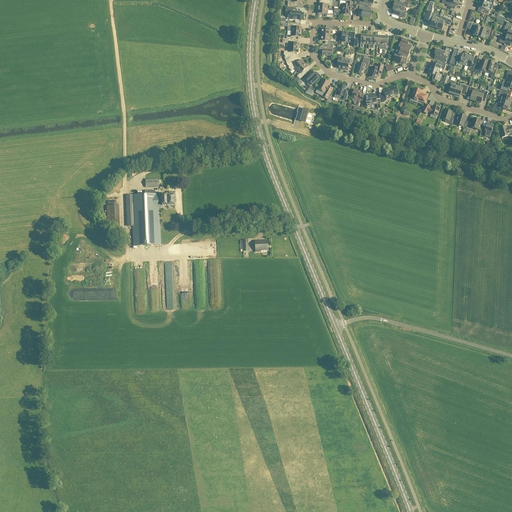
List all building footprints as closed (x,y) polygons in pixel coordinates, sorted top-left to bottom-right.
[(324,2),(323,5),(318,5),(317,10),(327,10),(329,10),(329,6),(332,7),(332,3),(332,2),(332,3),(324,2)] [(406,13),(403,12),(405,7),(406,9),(409,8),(409,6),(408,4),(405,5),(395,2),(392,10),(394,11),(393,15),(404,18),(406,13)] [(491,10),(492,7),(488,6),(479,2),(477,8),(483,10),(482,13),(488,15),(490,10),(491,10)] [(347,6),(342,5),(342,15),(349,16),(349,12),(352,12),(353,3),(347,3),(347,6)] [(371,12),(366,12),(366,8),(359,7),(359,13),(362,14),(361,18),(371,19),(371,12)] [(301,13),(293,12),(293,9),(285,8),(285,14),(290,14),(290,20),(300,21),(301,13)] [(454,17),(455,13),(444,9),(442,15),(449,17),(450,16),(454,17)] [(327,14),(327,10),(317,10),(317,15),(323,15),(322,18),(338,19),(338,11),(334,11),(334,15),(327,14)] [(430,27),(436,29),(440,17),(440,16),(438,15),(435,16),(434,16),(434,15),(428,13),(425,21),(430,22),(431,24),(430,27)] [(436,29),(442,31),(444,25),(447,26),(449,20),(440,17),(436,29)] [(287,32),(301,33),(302,28),(296,28),(296,25),(287,24),(287,28),(288,28),(287,32)] [(472,36),(478,38),(481,29),(478,28),(479,26),(472,24),(470,30),(472,31),(473,32),(474,32),(472,36)] [(321,29),(320,36),(330,36),(331,30),(333,31),(333,27),(326,27),(326,30),(321,29)] [(507,37),(511,38),(511,32),(510,32),(511,29),(504,27),(502,32),(507,34),(507,37)] [(486,36),(486,35),(489,36),(491,31),(484,28),(484,30),(483,30),(481,29),(478,38),(483,40),(484,36),(485,36),(486,36)] [(293,41),(295,41),(295,38),(301,38),(301,33),(287,32),(287,36),(286,36),(286,40),(293,41)] [(342,43),(348,43),(348,33),(342,33),(342,40),(339,40),(338,46),(341,47),(342,43)] [(357,48),(358,41),(354,41),(354,34),(348,33),(348,43),(354,44),(353,48),(357,48)] [(325,45),(328,45),(329,45),(332,46),(332,42),(330,42),(330,36),(320,36),(320,42),(325,42),(325,45)] [(501,38),(499,43),(504,45),(505,42),(511,44),(511,38),(507,37),(506,39),(501,38)] [(299,49),(299,44),(293,44),(293,41),(286,40),(282,40),(282,44),(284,44),(289,44),(288,48),(299,49)] [(399,49),(398,52),(408,56),(412,46),(407,45),(408,42),(402,40),(401,43),(401,44),(400,43),(398,49),(399,49)] [(332,46),(329,45),(328,45),(328,48),(319,48),(319,52),(322,52),(322,53),(321,54),(322,55),(322,56),(323,56),(324,57),(325,56),(332,57),(332,56),(333,55),(332,54),(332,51),(333,51),(333,46),(332,46)] [(299,49),(288,48),(288,52),(284,52),(283,56),(285,56),(284,59),(286,62),(293,60),(292,57),(293,54),(298,54),(299,49)] [(434,60),(445,63),(447,58),(444,57),(445,52),(436,49),(434,56),(435,57),(434,60)] [(405,65),(406,62),(408,56),(398,52),(396,52),(393,62),(399,64),(400,63),(405,65)] [(336,68),(342,70),(344,60),(341,59),(342,58),(341,56),(336,55),(335,61),(338,62),(336,68)] [(462,66),(465,67),(468,57),(462,55),(460,61),(457,60),(455,66),(461,68),(462,66)] [(475,66),(472,65),(474,59),(468,57),(465,67),(468,67),(467,70),(473,72),(475,66)] [(344,60),(342,70),(347,71),(350,59),(348,58),(347,61),(344,60)] [(291,72),(294,69),(297,71),(304,64),(301,61),(297,65),(294,62),(293,60),(286,62),(287,66),(289,68),(288,69),(291,72)] [(359,64),(356,74),(362,75),(364,69),(367,70),(369,61),(363,60),(362,65),(359,64)] [(485,72),(488,63),(482,61),(480,67),(476,66),(474,73),(480,75),(481,71),(485,72)] [(488,63),(485,72),(485,73),(485,74),(488,75),(491,76),(491,79),(494,80),(495,78),(495,77),(496,72),(492,71),(494,66),(495,64),(488,62),(488,63)] [(431,64),(429,69),(439,72),(440,69),(444,71),(445,66),(438,63),(437,66),(431,64)] [(304,64),(297,71),(300,74),(297,77),(300,80),(306,74),(304,72),(308,68),(304,64)] [(376,79),(377,76),(381,77),(384,66),(383,66),(378,65),(377,69),(372,68),(369,77),(376,79)] [(439,72),(429,69),(428,74),(433,76),(431,80),(438,82),(441,76),(438,75),(439,72)] [(307,85),(310,88),(320,77),(317,73),(314,75),(314,74),(314,73),(312,73),(312,72),(311,73),(310,73),(309,75),(305,79),(305,80),(305,82),(307,82),(309,83),(307,85)] [(317,90),(315,93),(322,97),(327,100),(333,90),(328,87),(330,84),(322,80),(317,90)] [(446,86),(448,87),(451,88),(449,94),(454,96),(457,87),(454,86),(455,83),(448,80),(446,86)] [(500,90),(507,93),(508,89),(511,90),(511,83),(507,82),(503,81),(500,90)] [(462,92),(464,92),(466,93),(468,87),(460,85),(459,88),(457,87),(454,96),(460,98),(462,92)] [(345,92),(346,88),(339,86),(337,92),(336,92),(334,98),(341,100),(341,99),(346,101),(349,93),(345,92)] [(383,92),(386,100),(398,95),(395,88),(383,92)] [(479,91),(470,88),(468,94),(472,95),(470,101),(475,103),(479,91)] [(427,97),(421,94),(422,92),(414,89),(410,99),(418,102),(424,104),(427,97)] [(360,102),(361,103),(364,96),(360,95),(361,92),(354,90),(351,100),(354,101),(353,103),(355,105),(359,107),(360,102)] [(475,103),(476,103),(476,104),(479,105),(480,105),(480,104),(481,105),(483,99),(486,99),(488,93),(485,92),(484,93),(479,91),(475,103)] [(500,102),(510,105),(511,99),(505,97),(507,94),(500,91),(498,97),(502,98),(500,102)] [(375,95),(368,96),(369,102),(366,102),(366,103),(364,108),(365,108),(367,108),(368,109),(370,108),(370,107),(370,106),(377,105),(377,110),(381,110),(380,104),(380,102),(376,102),(375,95)] [(500,113),(502,109),(508,111),(510,105),(500,102),(499,106),(496,104),(495,107),(494,106),(493,110),(500,113)] [(433,107),(432,110),(429,109),(430,108),(426,106),(422,112),(426,115),(427,113),(431,114),(431,115),(437,117),(439,109),(433,107)] [(305,122),(307,114),(308,111),(303,110),(300,121),(305,122)] [(452,125),(454,118),(451,117),(452,113),(445,110),(442,120),(445,121),(444,122),(445,123),(452,125)] [(467,131),(469,124),(465,123),(467,117),(460,115),(459,119),(457,118),(455,125),(462,128),(463,130),(467,131)] [(483,122),(480,121),(474,120),(471,128),(480,131),(483,122)] [(480,135),(485,137),(486,134),(490,135),(493,126),(487,124),(485,130),(482,129),(480,135)] [(508,137),(510,138),(511,138),(511,137),(511,131),(511,127),(506,129),(506,127),(499,129),(502,139),(508,137)] [(145,188),(159,187),(159,179),(145,180),(145,188)] [(162,207),(167,207),(166,194),(155,195),(155,191),(145,192),(145,195),(126,196),(127,226),(132,226),(133,246),(160,245),(159,225),(158,225),(158,208),(162,208),(162,207)] [(166,194),(167,207),(175,206),(175,195),(174,196),(174,193),(168,193),(166,194),(167,194),(166,194)] [(106,228),(119,227),(118,205),(106,206),(106,228)] [(243,252),(248,252),(248,240),(240,241),(240,245),(243,245),(243,252)] [(261,252),(268,252),(268,241),(255,242),(255,251),(261,251),(261,252)]
